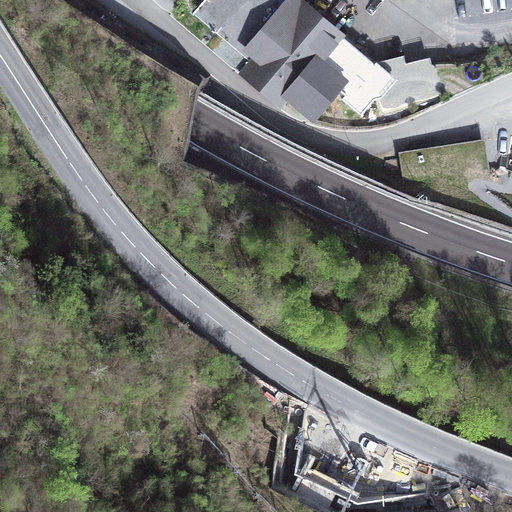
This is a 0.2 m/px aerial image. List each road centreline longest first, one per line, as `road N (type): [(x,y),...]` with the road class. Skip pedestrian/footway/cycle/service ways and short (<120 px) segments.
road 1 (primary): [(511,476),(431,448),(332,399),(197,306),(112,223),(0,55)]
road 2 (motorway): [(511,262),(396,221),(248,150),(4,0)]
road 3 (residential): [(511,84),(390,140),(332,141),(268,113),(135,0)]
